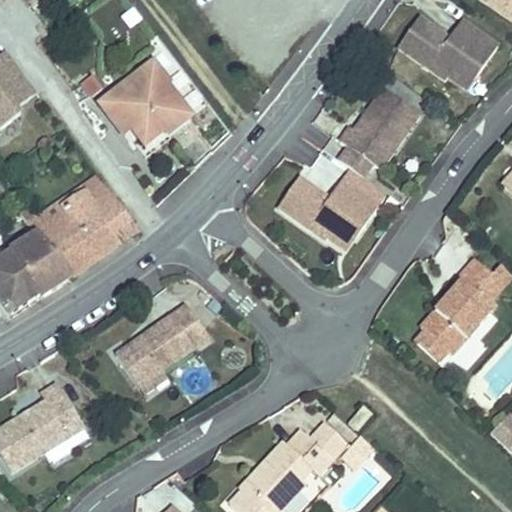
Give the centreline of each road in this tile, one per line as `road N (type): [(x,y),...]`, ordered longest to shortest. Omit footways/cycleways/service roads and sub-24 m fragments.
road 1 (residential): [(511,94),(463,146),(340,324)]
road 2 (residential): [(303,357),(74,511)]
road 3 (tertiary): [(201,197),(357,0)]
road 4 (tertiary): [(0,341),(165,228)]
road 5 (residential): [(165,228),(303,357)]
road 6 (residential): [(340,324),(201,197)]
